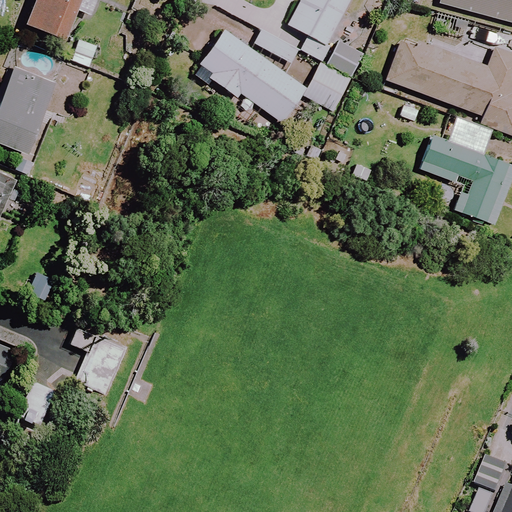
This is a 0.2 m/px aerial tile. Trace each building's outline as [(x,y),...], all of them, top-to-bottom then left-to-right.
[(80,0),(35,0),(25,26),(64,42),(80,0)] [(299,51),(320,62),(327,48),(324,46),(348,0),(303,0),(289,28),(306,37),(299,51)] [(511,0),(438,0),(437,5),(511,24),(511,0)] [(259,30),(252,44),(289,65),(297,52),(259,30)] [(304,90),(222,32),(195,70),(232,96),(236,92),(280,123),(304,90)] [(486,68),(401,37),(384,81),(479,116),(478,121),(511,133),(511,54),(493,48),(486,68)] [(322,68),(348,80),(363,50),(337,38),(322,68)] [(96,47),(77,41),(70,63),(89,68),(96,47)] [(348,80),(322,68),(318,66),(302,98),(333,112),(348,80)] [(52,85),(11,70),(0,102),(0,146),(26,156),(52,85)] [(452,212),(458,214),(492,227),(511,170),(511,168),(480,156),(489,131),(454,118),(444,144),(428,138),(417,170),(456,184),(462,186),(452,212)] [(0,199),(8,180),(0,176),(0,223),(8,206),(0,202),(0,199)] [(129,350),(78,324),(68,344),(89,355),(77,380),(107,395),(129,350)] [(10,359),(0,354),(0,382),(10,359)] [(55,394),(34,385),(19,420),(40,429),(55,394)] [(503,468),(482,460),(473,486),(494,493),(503,468)] [(511,511),(511,490),(503,511),(511,511)]
